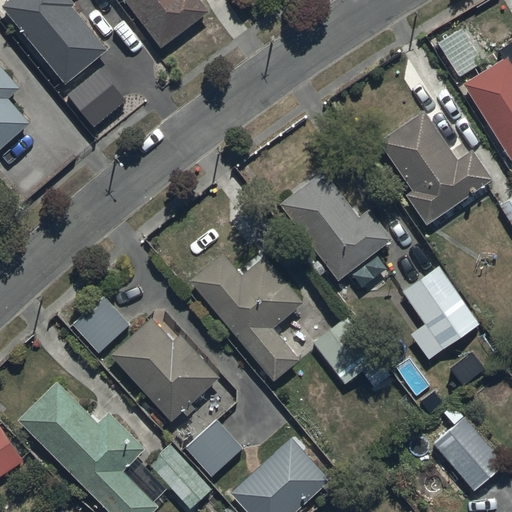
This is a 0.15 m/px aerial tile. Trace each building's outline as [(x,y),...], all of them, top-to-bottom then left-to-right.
[(73,0),(9,0),(5,4),(68,83),(109,49),(74,4),(76,2),(73,0)] [(127,0),(163,47),(212,10),(204,0),(127,0)] [(511,59),(508,53),(464,82),(511,154),(511,59)] [(0,149),(31,120),(9,98),(21,87),(0,64),(0,149)] [(425,110),(380,140),(414,190),(408,194),(428,223),(495,178),(475,148),(458,159),(425,110)] [(341,279),(352,270),(364,286),(388,269),(375,252),(394,238),(371,207),(360,216),(326,170),(280,203),(341,279)] [(511,198),(501,206),(511,223),(511,198)] [(226,251),(193,280),(276,378),(301,357),(274,326),(306,299),(267,254),(245,273),(226,251)] [(438,265),(402,290),(426,323),(412,333),(431,359),(480,325),(438,265)] [(105,296),(75,323),(102,352),(131,325),(105,296)] [(154,316),(113,353),(173,420),(223,375),(184,331),(175,339),(154,316)] [(344,316),(312,341),(346,384),(379,358),(344,316)] [(58,379),(19,418),(113,511),(153,511),(160,506),(124,470),(147,448),(109,410),(99,420),(58,379)] [(471,415),(437,444),(475,489),(510,461),(471,415)] [(217,419),(187,446),(214,474),(243,447),(217,419)] [(0,422),(0,421),(0,475),(24,461),(0,422)] [(293,436),(231,492),(249,511),(295,511),(332,479),(293,436)] [(213,490),(171,444),(150,463),(192,509),(213,490)]
